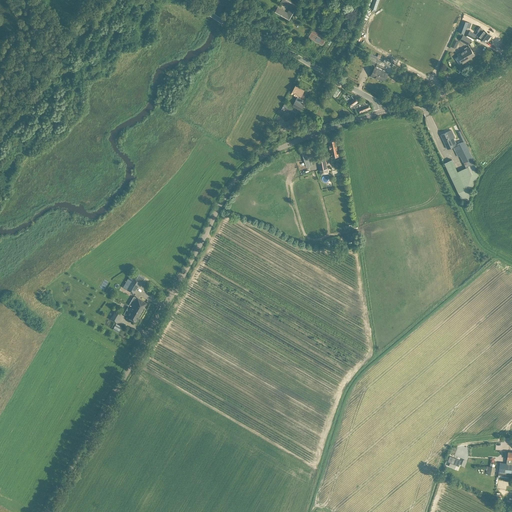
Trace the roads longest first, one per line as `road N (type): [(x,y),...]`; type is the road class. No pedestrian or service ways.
road 1 (tertiary): [(45,511),(237,177),(270,151),(379,112)]
road 2 (unclassified): [(379,112),(364,94),(189,0)]
road 3 (tertiary): [(379,112),(449,90),(511,52)]
road 4 (unknown): [(314,179),(300,177),(291,189),(303,233),(313,240),(328,234),(322,202)]
